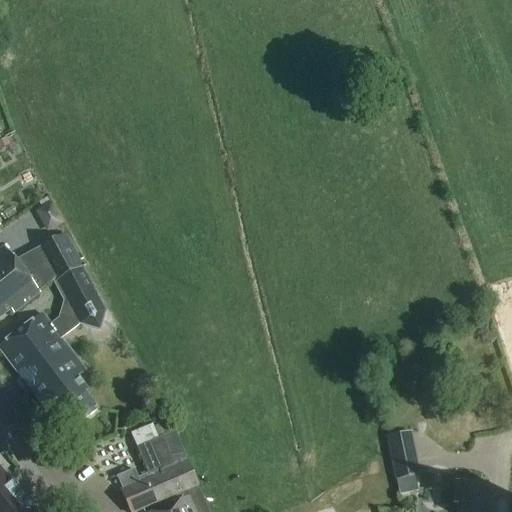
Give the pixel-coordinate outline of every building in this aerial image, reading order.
[(40,295),(53,284),(80,270),(62,238),(39,252),(39,253),(15,266),(4,250),(0,253),(0,321),(11,312),(14,316),(40,295)] [(80,270),(53,284),(59,286),(68,302),(62,320),(52,328),(43,317),(0,350),(0,352),(41,406),(47,401),(57,415),(60,413),(74,431),(98,413),(85,395),(88,393),(77,379),(85,372),(62,342),(80,327),(100,333),(106,313),(80,270)] [(146,511),(185,495),(200,488),(171,423),(133,439),(151,481),(128,491),(137,511),(146,511)] [(413,434),(387,439),(396,483),(421,478),(413,434)] [(0,511),(39,511),(0,467),(0,511)] [(455,504),(459,504),(458,511),(486,511),(488,485),(457,483),(455,504)] [(185,495),(146,511),(209,511),(200,488),(185,495)]
